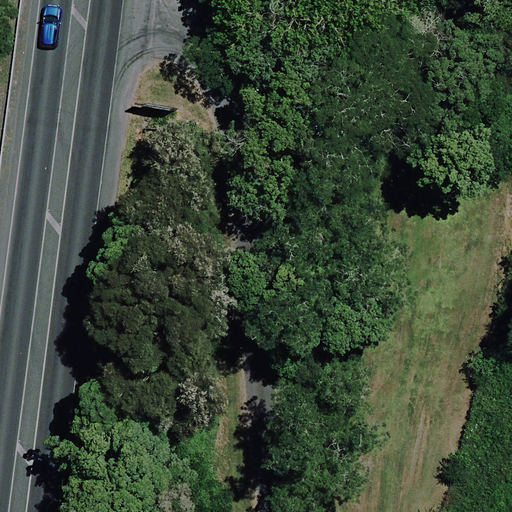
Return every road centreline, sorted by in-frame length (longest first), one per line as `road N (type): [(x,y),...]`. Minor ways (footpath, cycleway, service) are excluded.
road 1 (unknown): [(169,0),(209,78),(252,225),(296,511)]
road 2 (primary): [(11,511),(80,0)]
